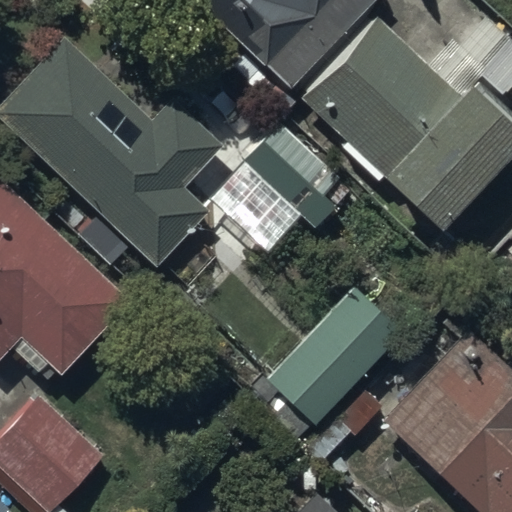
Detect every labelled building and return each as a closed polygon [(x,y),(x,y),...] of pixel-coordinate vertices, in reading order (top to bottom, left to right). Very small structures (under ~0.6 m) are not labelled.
[(363,0),(198,0),(284,83),(363,0)] [(374,14),(300,92),(431,216),(511,131),(511,127),(461,79),(452,88),(374,14)] [(147,114),(60,32),(0,94),(0,116),(152,260),(202,207),(178,185),(220,141),(168,92),(147,114)] [(346,186),(274,120),(238,158),(310,225),(346,186)] [(125,295),(0,178),(0,349),(16,333),(55,369),(125,295)] [(397,327),(349,283),(263,376),(311,420),(397,327)] [(511,511),(511,370),(465,326),(378,417),(478,511),(511,511)] [(42,511),(98,454),(35,395),(0,431),(0,480),(32,511),(42,511)] [(333,511),(312,492),(293,511),(333,511)]
